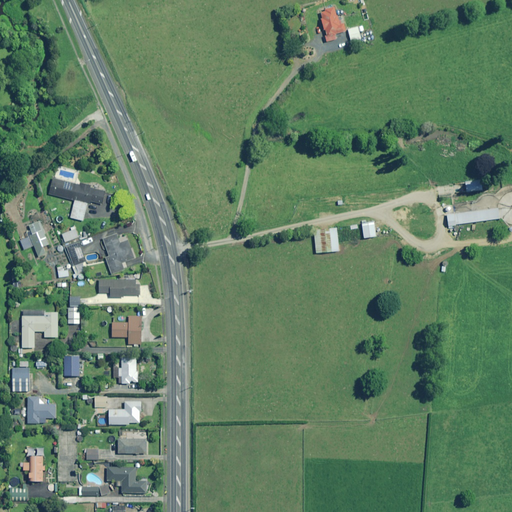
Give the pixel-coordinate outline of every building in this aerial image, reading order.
[(325,12),(321,13),(322,19),(321,20),(324,30),(326,30),(327,36),(325,37),(327,42),(336,40),(335,35),(346,32),(344,24),(339,26),(334,7),(325,10),(325,12)] [(357,26),(347,29),(351,42),(361,39),(357,26)] [(79,186),(53,179),(49,195),(75,201),(70,219),(83,222),(87,204),(91,205),(91,202),(103,205),(106,193),(90,188),(91,186),(80,184),(79,186)] [(484,179),(469,181),(470,192),(485,190),(484,179)] [(498,209),(446,215),(448,227),(499,220),(498,209)] [(49,245),(40,222),(29,226),(33,235),(20,241),(24,251),(34,247),(35,250),(38,258),(46,255),(43,247),(49,245)] [(376,237),(373,222),(362,224),(365,239),(376,237)] [(337,229),(314,232),(317,255),(339,252),(337,229)] [(65,243),(78,238),(75,230),(62,235),(65,243)] [(120,244),(116,234),(103,239),(110,257),(106,259),(112,275),(124,270),(122,264),(134,259),(128,241),(120,244)] [(79,243),(66,248),(74,267),(86,262),(79,243)] [(63,271),(63,267),(57,268),(59,278),(68,276),(67,270),(63,271)] [(136,281),(99,281),(99,294),(111,294),(111,298),(123,298),(123,296),(140,296),(140,285),(136,285),(136,281)] [(80,298),(71,298),(70,308),(80,308),(80,298)] [(79,310),(68,309),(68,325),(79,325),(79,310)] [(44,318),(23,318),(23,349),(34,349),(35,338),(57,338),(57,314),(44,314),(44,318)] [(141,346),(141,317),(129,317),(129,324),(112,324),(113,338),(128,338),(128,346),(141,346)] [(27,355),(18,355),(18,366),(27,366),(27,355)] [(79,358),(64,358),(64,377),(80,377),(79,358)] [(136,361),(122,362),(122,369),(119,369),(119,378),(122,378),(122,385),(129,385),(129,383),(138,383),(138,373),(136,373),(136,361)] [(29,369),(13,369),(13,392),(29,392),(29,369)] [(107,408),(107,398),(95,397),(94,407),(107,408)] [(40,398),(28,398),(28,425),(39,425),(39,419),(56,419),(56,406),(40,406),(40,398)] [(141,413),(141,402),(125,403),(125,411),(110,411),(110,426),(129,426),(129,424),(140,424),(140,413),(141,413)] [(147,440),(118,441),(118,455),(147,455),(147,440)] [(98,451),(87,451),(87,461),(98,461),(98,451)] [(30,472),(30,484),(42,484),(42,459),(30,459),(30,465),(24,465),(24,472),(30,472)] [(136,468),(108,468),(108,482),(122,482),(122,495),(146,495),(146,483),(136,483),(136,468)] [(110,494),(108,485),(100,486),(102,495),(110,494)] [(28,487),(10,487),(10,499),(28,499),(28,487)] [(99,488),(82,488),(83,496),(99,496),(99,488)]
